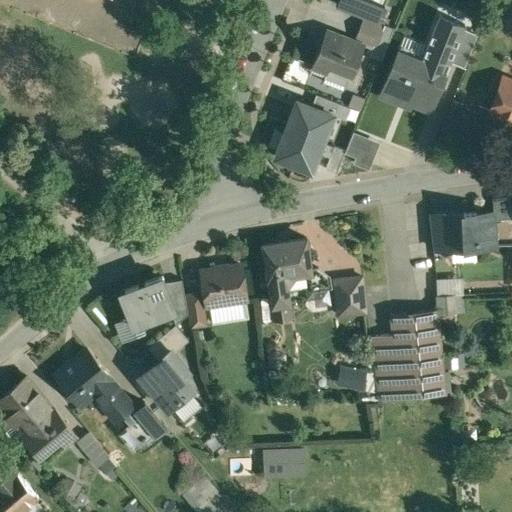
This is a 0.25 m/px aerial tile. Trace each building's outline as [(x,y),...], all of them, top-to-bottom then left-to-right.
[(336,0),(336,3),(377,20),(384,3),(375,0),(336,0)] [(435,24),(424,51),(449,60),(445,71),(446,71),(450,61),(463,28),(464,23),(455,20),(451,30),(435,24)] [(383,30),(362,21),(356,35),(378,43),(383,30)] [(463,28),(450,61),(464,67),(477,33),(463,28)] [(363,44),(326,29),(310,68),(326,75),(330,66),(351,75),(363,44)] [(421,59),(398,50),(380,94),(400,102),(401,98),(430,110),(445,71),(449,60),(424,51),(421,59)] [(511,82),(503,79),(490,114),(498,118),(498,119),(499,120),(500,118),(511,122),(511,124),(511,82)] [(312,105),(296,99),(285,128),(287,129),(276,157),(311,170),(318,152),(330,157),(334,146),(320,141),(331,114),(345,119),(350,106),(316,94),(312,105)] [(478,112),(453,103),(443,128),(468,138),(478,112)] [(380,141),(353,131),(345,152),(356,156),(353,162),(369,168),(380,141)] [(325,168),(336,173),(345,150),(334,146),(330,157),(325,168)] [(509,195),(494,196),(495,211),(495,219),(510,218),(509,195)] [(495,211),(431,214),(433,248),(496,244),(495,219),(495,211)] [(308,237),(292,239),(279,241),(279,242),(264,244),(269,278),(270,278),(272,289),(288,286),(290,302),(291,302),(306,300),(314,288),(333,286),(331,275),(320,267),(313,268),(308,237)] [(229,262),(216,264),(217,267),(204,269),(209,304),(247,299),(242,263),(229,265),(229,262)] [(363,276),(336,278),(340,314),(367,311),(363,276)] [(162,277),(121,293),(135,330),(176,314),(162,277)] [(438,279),(440,295),(463,293),(462,277),(438,279)] [(288,286),(272,289),(276,318),(275,318),(276,319),(293,316),(291,302),(290,302),(288,286)] [(203,292),(188,295),(193,326),(208,324),(203,292)] [(463,293),(440,295),(441,313),(464,311),(463,293)] [(439,309),(392,314),(394,334),(374,336),(381,400),(447,393),(439,309)] [(151,348),(160,359),(169,352),(172,356),(188,342),(175,327),(151,348)] [(133,404),(112,379),(113,378),(89,349),(58,374),(82,403),(96,392),(111,410),(126,398),(131,406),(133,404)] [(140,375),(171,411),(188,397),(180,386),(190,377),(172,356),(169,352),(160,359),(140,375)] [(342,365),(340,386),(368,390),(370,368),(342,365)] [(28,376),(0,398),(0,405),(15,425),(22,419),(29,427),(53,407),(28,376)] [(162,422),(146,402),(135,411),(141,419),(150,430),(151,431),(162,422)] [(75,434),(53,407),(29,427),(22,433),(41,456),(60,440),(64,444),(75,434)] [(150,430),(141,419),(123,434),(132,445),(150,430)] [(111,456),(91,432),(79,442),(99,466),(111,456)] [(303,448),(262,449),(264,478),(305,476),(303,448)] [(21,511),(39,497),(2,455),(0,456),(0,511),(21,511)] [(81,484),(66,476),(57,492),(72,500),(81,484)] [(236,511),(204,476),(182,496),(196,511),(236,511)]
